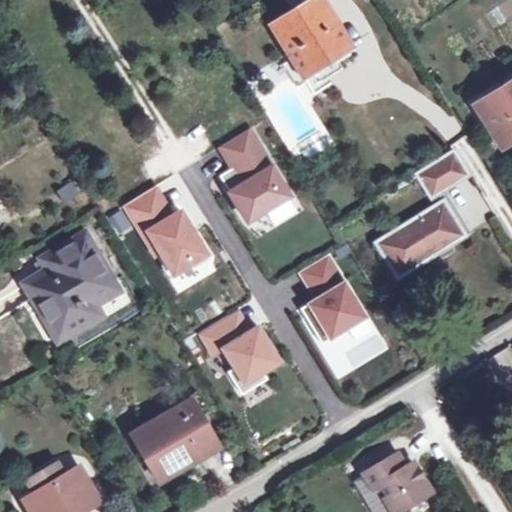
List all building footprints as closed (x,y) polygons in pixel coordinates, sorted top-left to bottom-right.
[(322,0),(314,0),(270,26),(306,84),(356,54),(322,0)] [(511,82),(477,105),(504,146),(511,140),(511,82)] [(288,197),(248,130),(219,147),(232,169),(219,177),(247,222),(288,197)] [(430,201),(437,196),(442,193),(467,178),(452,153),(415,175),(430,201)] [(164,210),(151,189),(124,205),(154,255),(160,252),(173,274),(206,254),(180,212),(171,217),(166,208),(164,210)] [(452,220),(456,218),(446,201),(442,193),(437,196),(442,204),(452,220)] [(452,220),(442,204),(375,245),(395,279),(429,259),(426,253),(445,241),(448,247),(467,235),(456,218),(452,220)] [(117,232),(129,226),(121,209),(108,215),(117,232)] [(72,301),(109,280),(84,236),(40,261),(45,271),(21,285),(30,301),(37,296),(52,320),(44,325),(55,342),(85,323),(72,301)] [(326,256),(298,273),(306,285),(334,268),(326,256)] [(334,268),(306,285),(315,300),(307,305),(311,312),(303,317),(320,345),(364,318),(334,268)] [(72,301),(85,323),(97,316),(91,306),(115,291),(109,280),(72,301)] [(37,296),(30,301),(44,325),(52,320),(37,296)] [(307,305),(299,310),(303,317),(311,312),(307,305)] [(236,311),(228,315),(241,336),(248,331),(236,311)] [(228,315),(197,334),(211,356),(220,350),(232,368),(225,372),(239,395),(265,380),(261,373),(278,363),(256,327),(248,331),(241,336),(228,315)] [(192,450),(198,460),(219,447),(191,400),(130,436),(152,474),(192,450)] [(158,483),(198,460),(192,450),(152,474),(158,483)] [(405,511),(437,492),(419,463),(410,468),(401,453),(369,474),(379,488),(382,486),(398,511),(405,511)] [(34,495),(23,502),(29,511),(80,511),(97,501),(78,468),(63,478),(56,465),(26,483),(34,495)]
